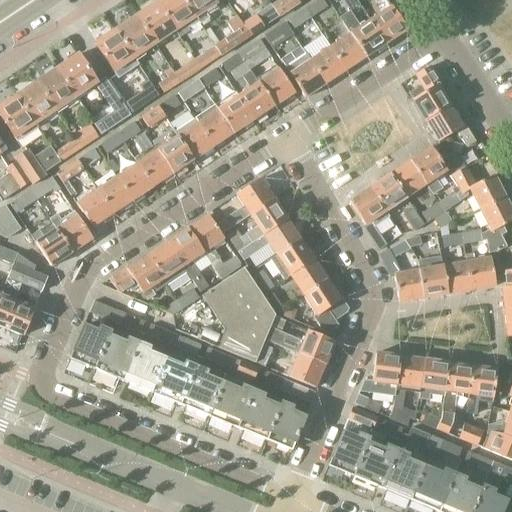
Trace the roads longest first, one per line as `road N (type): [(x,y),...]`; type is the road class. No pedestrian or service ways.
road 1 (residential): [(293,499),(49,394),(40,378),(79,287),(101,261),(285,141)]
road 2 (residential): [(285,141),(364,266),(374,307),(293,499)]
road 3 (residential): [(229,511),(0,413)]
road 4 (residential): [(285,141),(444,35)]
road 5 (residential): [(511,138),(444,35)]
